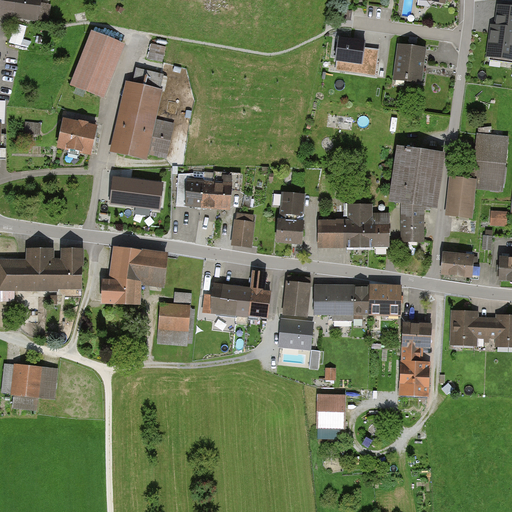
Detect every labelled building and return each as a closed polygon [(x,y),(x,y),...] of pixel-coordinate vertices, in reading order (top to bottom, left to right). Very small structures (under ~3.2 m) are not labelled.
[(0,0),(0,13),(48,22),(51,5),(41,3),(41,0),(0,0)] [(491,25),(487,57),(511,60),(511,8),(498,6),(496,26),(491,25)] [(126,44),(92,32),(72,85),(106,97),(126,44)] [(365,40),(339,37),(336,60),(362,63),(365,40)] [(168,49),(153,45),(150,59),(165,63),(168,49)] [(426,49),(399,46),(395,80),(423,83),(426,49)] [(164,75),(138,69),(135,84),(128,82),(113,152),(148,159),(149,154),(169,158),(177,122),(159,118),(165,90),(160,89),(164,75)] [(102,126),(66,117),(59,147),(95,155),(102,126)] [(40,135),(41,123),(25,122),(24,134),(40,135)] [(509,136),(478,134),(475,179),(453,178),(451,215),(474,217),(476,187),(505,189),(509,136)] [(446,154),(399,146),(391,202),(402,204),(403,244),(425,245),(425,206),(438,209),(446,154)] [(165,183),(116,177),(112,203),(162,209),(165,183)] [(236,183),(190,179),(187,207),(233,211),(236,183)] [(112,185),(104,184),(104,202),(112,202),(112,185)] [(308,195),(282,192),(277,242),(304,244),(308,195)] [(350,222),(319,221),(319,246),(389,247),(389,214),(376,214),(376,205),(350,205),(350,222)] [(507,213),(492,212),(491,226),(506,227),(507,213)] [(256,216),(237,214),(234,245),(253,247),(256,216)] [(485,235),(485,249),(501,249),(501,235),(485,235)] [(166,255),(119,248),(115,282),(104,282),(103,302),(138,303),(139,281),(162,284),(166,255)] [(27,260),(0,260),(0,286),(82,287),(82,250),(63,250),(63,261),(52,261),(52,250),(27,250),(27,260)] [(476,254),(446,252),(445,276),(475,277),(476,254)] [(511,257),(504,257),(503,281),(511,280),(511,257)] [(213,297),(206,296),(204,312),(220,314),(220,316),(228,317),(229,312),(268,317),(271,293),(263,292),(265,273),(254,272),(252,290),(214,285),(213,297)] [(312,283),(288,281),(284,317),(282,318),(279,349),(312,352),(315,319),(309,318),(312,283)] [(402,287),(316,284),(315,314),(401,316),(402,287)] [(174,305),(163,305),(161,343),(189,344),(192,296),(175,295),(174,305)] [(479,311),(452,310),(451,346),(476,347),(476,339),(496,339),(495,348),(511,348),(511,314),(496,314),(496,318),(479,318),(479,311)] [(207,320),(199,319),(197,336),(206,337),(207,320)] [(432,327),(404,326),(402,397),(429,398),(430,365),(423,365),(423,352),(431,352),(432,327)] [(311,368),(320,369),(322,350),(314,349),(311,368)] [(58,369),(6,363),(2,394),(14,396),(13,406),(39,410),(41,399),(54,400),(58,369)] [(336,369),(326,369),(326,380),(336,379),(336,369)] [(347,396),(320,394),(318,428),(345,430),(347,396)]
